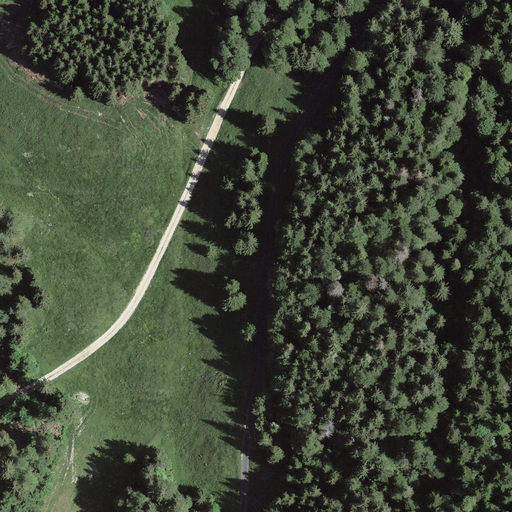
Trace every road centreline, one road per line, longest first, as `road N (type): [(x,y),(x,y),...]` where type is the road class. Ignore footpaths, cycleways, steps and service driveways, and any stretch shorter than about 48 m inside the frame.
road 1 (unclassified): [(384,0),(299,120),(278,173),(241,511)]
road 2 (track): [(304,0),(251,51),(124,321),(54,377),(0,404)]
